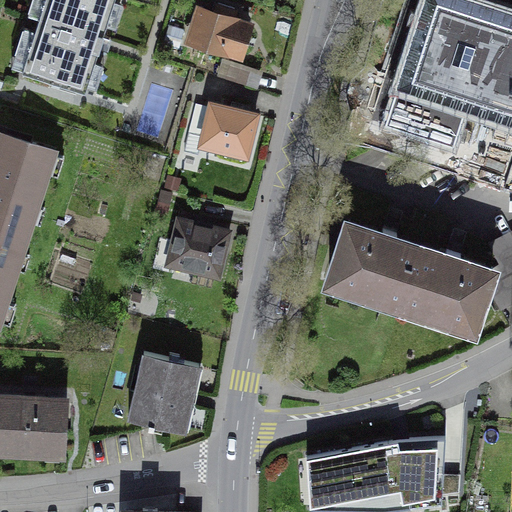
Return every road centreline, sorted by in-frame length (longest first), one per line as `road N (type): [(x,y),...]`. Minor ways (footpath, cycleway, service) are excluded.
road 1 (tertiary): [(340,0),(315,72),(235,446)]
road 2 (residential): [(235,446),(423,395),(511,353)]
road 3 (residential): [(0,499),(153,480),(235,446)]
